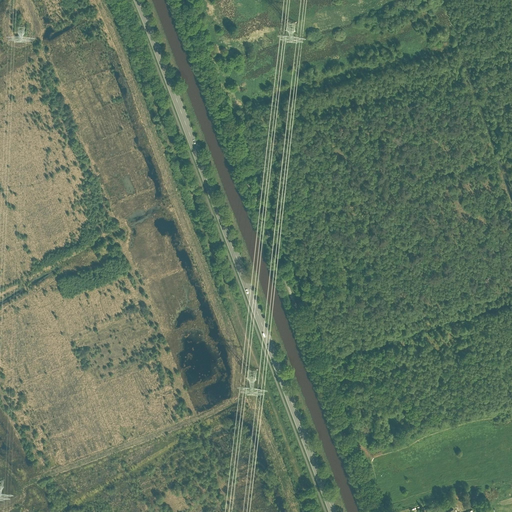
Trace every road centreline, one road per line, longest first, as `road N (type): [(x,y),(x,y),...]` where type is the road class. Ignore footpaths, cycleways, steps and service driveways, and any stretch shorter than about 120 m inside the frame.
road 1 (unclassified): [(178,0),(375,511)]
road 2 (primary): [(137,0),(333,511)]
road 3 (track): [(312,511),(117,0)]
